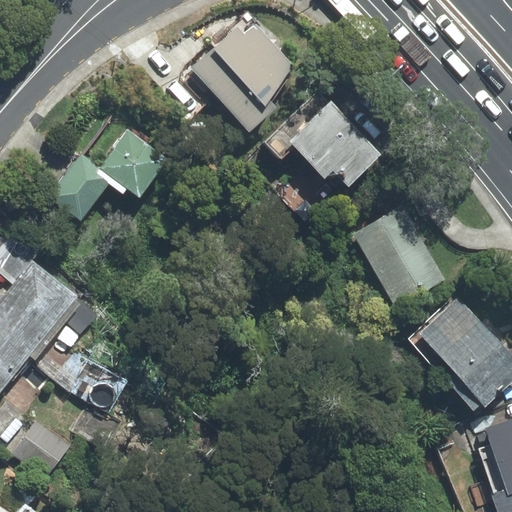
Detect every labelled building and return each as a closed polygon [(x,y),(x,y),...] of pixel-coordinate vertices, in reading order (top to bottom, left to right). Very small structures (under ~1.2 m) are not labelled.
[(233,26),(187,68),(244,130),(270,106),(263,98),(294,70),(251,23),(239,33),(233,26)] [(327,101),(284,140),(318,177),(327,169),(342,185),(376,154),(327,101)] [(46,197),(76,220),(104,183),(118,193),(122,188),(134,197),(163,158),(125,129),(96,167),(79,154),(46,197)] [(399,205),(350,234),(392,307),(441,278),(399,205)] [(30,260),(0,297),(0,387),(26,355),(31,359),(76,303),(71,299),(74,295),(30,260)] [(511,360),(456,297),(415,333),(480,406),(511,378),(511,360)] [(128,380),(80,348),(65,369),(58,364),(49,376),(105,414),(128,380)] [(511,416),(480,427),(501,489),(486,494),(492,511),(506,511),(511,510),(511,416)] [(10,453),(44,477),(67,445),(34,421),(10,453)]
